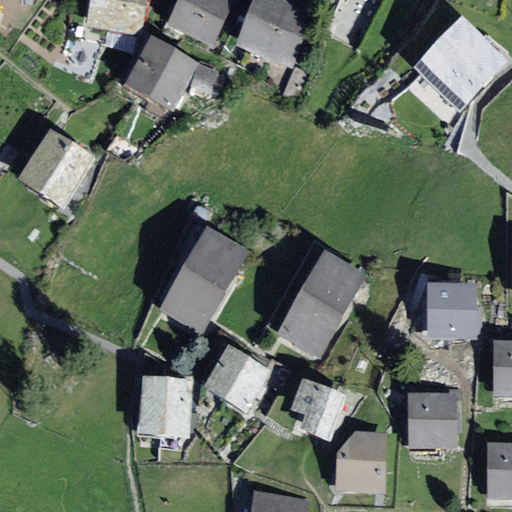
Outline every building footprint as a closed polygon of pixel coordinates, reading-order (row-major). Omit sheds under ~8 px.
[(141,0),(92,0),(89,31),(138,36),(141,0)] [(229,3),(221,0),(180,0),(168,28),(209,47),(229,3)] [(300,20),(252,1),(233,48),(281,67),(300,20)] [(423,68),(410,82),(450,119),(511,53),(461,8),(414,59),(423,68)] [(194,79),(143,52),(123,89),(175,116),(194,79)] [(90,171),(43,141),(15,184),(62,214),(90,171)] [(242,257),(205,235),(162,311),(200,332),(242,257)] [(353,281),(318,263),(282,331),(317,349),(353,281)] [(466,291),(422,294),(425,342),(469,340),(466,291)] [(511,350),(491,351),(491,395),(511,394),(511,350)] [(258,375),(224,355),(202,393),(236,413),(258,375)] [(339,393),(298,378),(287,409),(297,415),(290,429),(321,441),(339,393)] [(181,439),(182,389),(141,389),(140,438),(181,439)] [(445,405),(408,404),(407,447),(444,449),(445,405)] [(374,442),(339,440),(336,494),(371,495),(374,442)] [(511,452),(484,452),(483,504),(511,504),(511,452)] [(299,511),(300,509),(253,501),(251,511),(299,511)]
